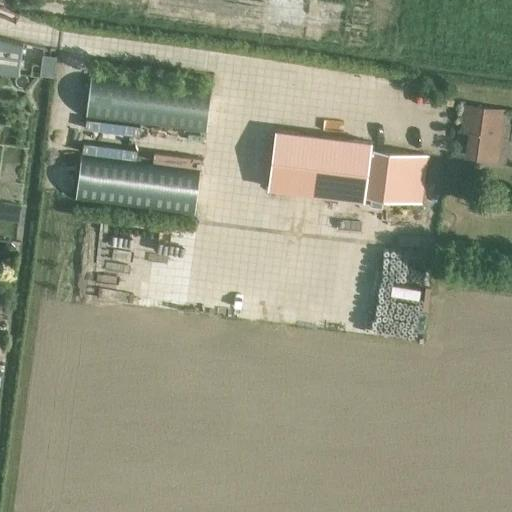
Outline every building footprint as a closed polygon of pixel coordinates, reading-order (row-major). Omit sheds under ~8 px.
[(0,71),(18,74),(22,44),(0,38),(0,71)] [(92,74),(87,118),(207,132),(212,89),(92,74)] [(503,110),(464,104),(460,133),(468,134),(464,157),(487,161),(491,135),(499,136),(503,110)] [(372,142),(276,129),(268,187),(365,199),(365,196),(400,200),(407,152),(371,148),(372,142)] [(81,153),(75,200),(194,216),(200,169),(81,153)] [(0,238),(11,240),(13,226),(3,225),(3,229),(0,229),(0,238)]
